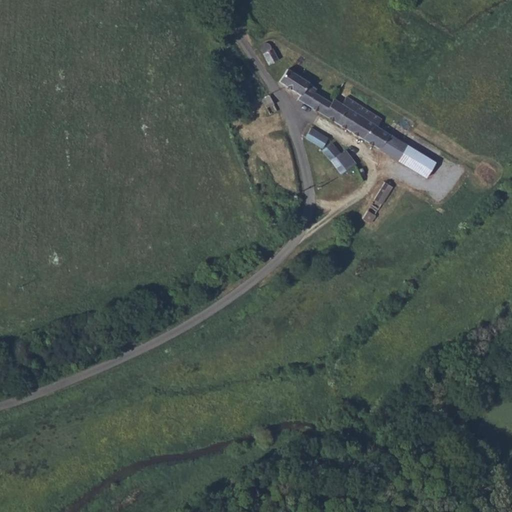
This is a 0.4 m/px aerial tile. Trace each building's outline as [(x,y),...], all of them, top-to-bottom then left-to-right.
[(269,65),(278,59),(273,48),(272,48),(271,44),(265,42),(262,45),(261,50),(263,53),(262,53),(269,65)] [(289,88),(300,96),(309,83),(287,69),(278,82),(289,88)] [(317,88),(309,83),(300,96),(299,98),(389,156),(399,140),(377,125),(381,118),(366,108),(347,96),(342,103),(333,98),(330,102),(314,92),(317,88)] [(270,95),(265,97),(260,99),(268,115),(272,113),(277,110),(270,95)] [(329,143),(330,142),(307,123),(302,129),(300,131),(308,137),(307,137),(323,150),(329,143)] [(435,163),(399,140),(389,156),(425,179),(435,163)] [(322,153),(336,164),(347,173),(356,162),(345,152),(343,154),(329,143),(323,150),(322,153)] [(383,182),(361,218),(370,223),(375,215),(382,204),(392,187),(383,182)]
